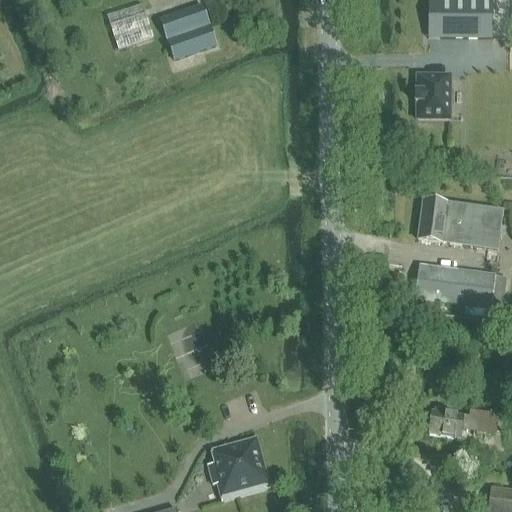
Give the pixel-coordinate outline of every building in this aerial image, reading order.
[(428,0),(428,40),(492,40),(492,0),(428,0)] [(139,4),(103,16),(115,50),(151,37),(139,4)] [(201,6),(160,21),(175,63),(216,48),(201,6)] [(448,73),(415,73),(415,89),(413,89),(414,101),(415,101),(415,117),(448,117),(448,73)] [(495,265),(501,214),(421,203),(416,242),(469,249),(467,261),(495,265)] [(421,269),(416,301),(489,310),(493,279),(421,269)] [(430,416),(427,437),(458,442),(459,432),(495,437),(497,420),(468,415),(468,422),(430,416)] [(215,465),(208,468),(213,487),(217,486),(222,504),(270,490),(256,440),(212,453),(215,465)] [(488,511),(511,511),(511,493),(491,491),(488,511)]
